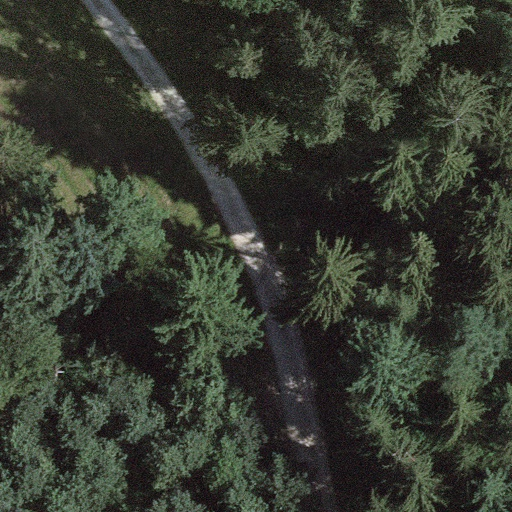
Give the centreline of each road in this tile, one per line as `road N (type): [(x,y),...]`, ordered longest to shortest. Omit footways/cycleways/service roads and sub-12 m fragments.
road 1 (track): [(99,0),(184,104),(277,291),(336,511)]
road 2 (track): [(325,456),(56,239),(0,209)]
